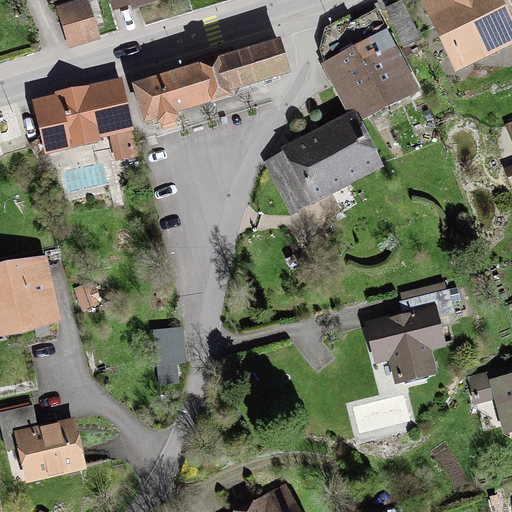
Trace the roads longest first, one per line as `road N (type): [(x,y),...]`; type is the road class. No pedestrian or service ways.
road 1 (residential): [(140,511),(172,465),(251,181),(298,89),(303,69),(288,8)]
road 2 (tertiary): [(0,94),(288,8)]
